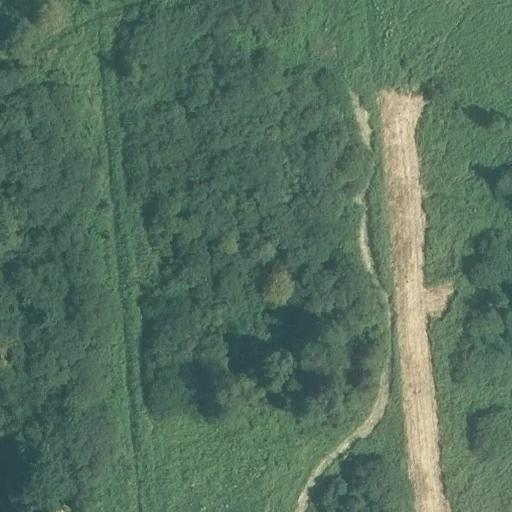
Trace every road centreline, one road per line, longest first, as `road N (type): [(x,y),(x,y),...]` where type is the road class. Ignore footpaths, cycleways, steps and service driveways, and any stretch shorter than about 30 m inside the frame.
road 1 (track): [(164,511),(118,0)]
road 2 (track): [(132,0),(0,60)]
